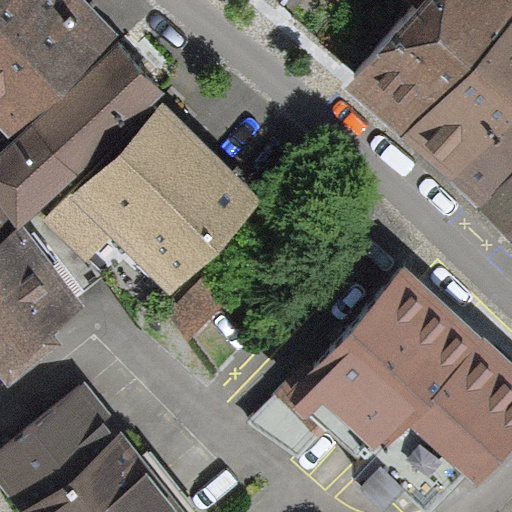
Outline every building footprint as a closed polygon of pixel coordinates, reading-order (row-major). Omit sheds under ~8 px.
[(97,0),(0,0),(0,132),(118,23),(97,0)] [(511,0),(412,0),(414,1),(342,84),(385,122),(437,168),(446,176),(466,196),(510,241),(511,243),(511,0)] [(122,38),(0,149),(0,194),(23,220),(168,87),(122,38)] [(91,255),(116,231),(170,287),(259,189),(164,95),(47,211),(91,255)] [(0,223),(11,214),(0,201),(0,223)] [(0,363),(84,296),(11,214),(0,223),(0,363)] [(428,403),(481,339),(405,268),(294,385),(288,380),(249,419),(297,455),(323,427),(368,465),(431,406),(428,403)] [(200,330),(221,291),(200,280),(179,319),(200,330)] [(431,406),(368,465),(354,480),(383,509),(404,489),(427,511),(466,472),(478,484),(511,445),(511,368),(481,339),(428,403),(431,406)] [(0,480),(26,511),(194,511),(84,379),(0,448),(0,480)]
